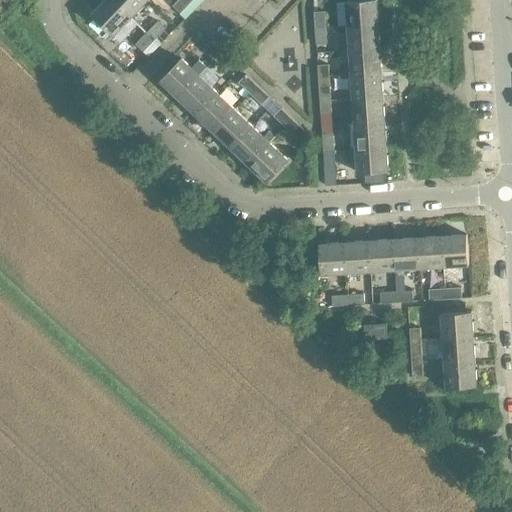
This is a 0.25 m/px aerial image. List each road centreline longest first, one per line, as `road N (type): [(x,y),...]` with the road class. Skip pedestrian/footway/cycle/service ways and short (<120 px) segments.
road 1 (residential): [(511,192),(248,205),(61,35),(48,0)]
road 2 (track): [(256,511),(0,280)]
road 3 (residential): [(511,184),(500,0)]
